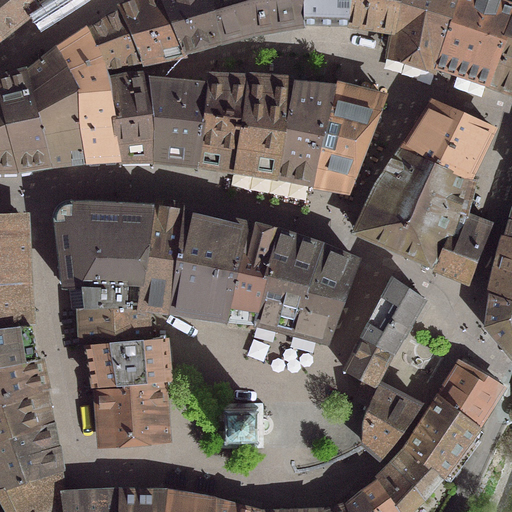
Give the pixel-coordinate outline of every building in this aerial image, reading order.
[(0,0),(0,35),(17,22),(37,6),(46,0),(0,0)] [(126,22),(124,23),(139,60),(170,54),(174,53),(182,52),(160,0),(152,0),(151,1),(149,1),(140,4),(122,10),(126,22)] [(160,0),(182,52),(217,42),(207,0),(160,0)] [(207,0),(217,42),(250,30),(297,24),(303,24),(302,0),(207,0)] [(346,25),(348,0),(302,0),(303,24),(346,25)] [(380,31),(392,33),(393,33),(399,0),(348,0),(346,25),(380,31)] [(392,53),(434,66),(455,0),(399,0),(393,33),(392,33),(391,38),(386,53),(392,55),(392,53)] [(511,9),(489,1),(484,0),(455,0),(434,66),(486,84),(511,17),(511,9)] [(103,67),(139,60),(124,23),(126,22),(122,10),(108,17),(97,23),(86,31),(100,68),(103,67)] [(511,17),(486,84),(511,93),(511,17)] [(57,50),(70,91),(105,80),(107,80),(105,75),(103,67),(100,68),(86,31),(57,50)] [(103,159),(116,158),(105,85),(106,84),(105,80),(70,91),(57,50),(49,55),(42,60),(37,65),(25,73),(47,164),(66,162),(77,161),(86,160),(103,159)] [(0,169),(16,169),(47,164),(25,73),(0,79),(0,169)] [(122,158),(154,158),(154,143),(154,133),(155,120),(153,109),(149,86),(146,78),(125,80),(115,82),(106,84),(105,85),(116,158),(122,158)] [(165,159),(195,163),(207,80),(205,80),(204,85),(169,81),(146,78),(149,86),(153,109),(155,120),(154,133),(154,143),(154,158),(165,159)] [(233,170),(276,176),(293,84),(207,80),(195,163),(233,170)] [(276,176),(309,183),(334,89),(293,84),(276,176)] [(383,99),(334,89),(309,183),(329,186),(347,189),(383,99)] [(437,104),(432,102),(429,107),(430,108),(409,140),(398,151),(466,179),(469,171),(488,132),(490,133),(492,127),(486,125),(485,127),(437,105),(437,104)] [(372,190),(452,225),(462,229),(469,213),(478,181),(466,179),(398,151),(372,190)] [(353,232),(432,270),(452,225),(372,190),(353,232)] [(54,221),(53,221),(60,285),(62,287),(64,289),(79,289),(82,309),(84,309),(136,308),(154,204),(87,203),(68,203),(68,204),(65,205),(64,208),(57,217),(55,218),(54,221)] [(225,322),(249,221),(199,210),(179,207),(154,204),(136,308),(136,311),(137,311),(144,311),(144,307),(225,322)] [(0,285),(32,285),(31,212),(10,212),(0,212),(0,285)] [(462,229),(452,225),(432,270),(468,285),(495,224),(469,213),(462,229)] [(252,321),(275,234),(255,229),(249,221),(225,322),(252,321)] [(356,264),(320,248),(275,234),(252,321),(253,321),(328,340),(356,264)] [(511,303),(511,239),(506,238),(498,266),(491,296),(511,303)] [(388,285),(378,306),(361,339),(389,355),(421,299),(396,281),(393,278),(388,285)] [(0,328),(21,326),(37,325),(34,302),(32,285),(0,285),(0,328)] [(511,303),(491,296),(486,326),(511,355),(511,303)] [(144,311),(137,311),(136,311),(136,308),(84,309),(86,345),(138,341),(138,340),(145,339),(145,335),(145,315),(145,311),(144,311)] [(0,366),(27,361),(23,340),(21,326),(0,328),(0,366)] [(96,388),(97,390),(121,389),(131,388),(131,384),(158,382),(162,381),(162,384),(169,383),(169,376),(166,376),(165,364),(162,341),(164,341),(163,335),(157,336),(158,338),(145,339),(138,340),(138,341),(86,345),(92,382),(90,383),(92,388),(96,388)] [(361,381),(364,382),(372,386),(373,384),(389,355),(361,339),(345,372),(361,381)] [(0,463),(61,446),(57,423),(51,399),(51,389),(46,373),(45,358),(27,361),(0,366),(0,463)] [(446,383),(441,390),(437,397),(475,428),(495,398),(498,400),(503,388),(501,387),(495,385),(493,389),(473,377),(457,366),(446,383)] [(97,390),(99,411),(100,435),(99,435),(100,438),(163,434),(160,407),(158,382),(131,384),(131,388),(121,389),(97,390)] [(362,411),(360,425),(360,444),(365,448),(366,447),(380,458),(394,444),(411,416),(419,406),(373,384),(372,386),(364,382),(354,401),(363,405),(362,411)] [(470,436),(475,428),(437,397),(436,400),(436,401),(406,449),(444,481),(478,442),(470,436)] [(264,404),(215,404),(215,426),(215,448),(264,448),(264,426),(264,404)] [(0,463),(0,492),(64,471),(66,471),(61,446),(0,463)] [(425,501),(444,481),(406,449),(390,465),(425,501)] [(401,511),(413,511),(425,501),(390,465),(373,482),(401,511)] [(64,471),(0,492),(0,506),(4,511),(61,511),(63,511),(61,490),(68,490),(64,471)] [(372,511),(401,511),(373,482),(359,493),(372,511)] [(68,490),(61,490),(63,511),(61,511),(119,511),(119,488),(68,490)] [(165,511),(168,488),(119,488),(119,511),(165,511)] [(214,511),(216,496),(168,488),(165,511),(214,511)] [(348,511),(372,511),(359,493),(345,505),(348,511)] [(235,511),(235,502),(216,496),(214,511),(235,511)] [(260,511),(261,509),(235,502),(235,511),(260,511)]
